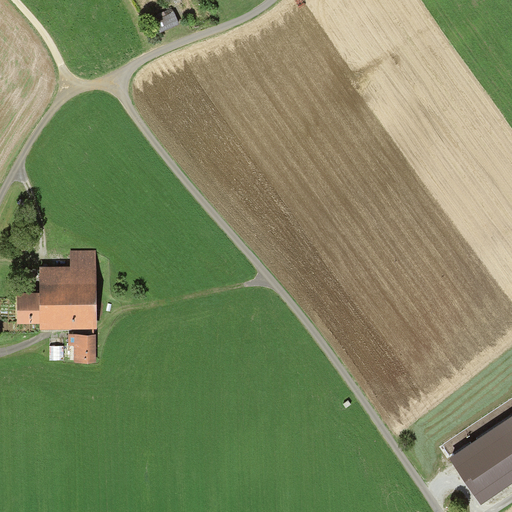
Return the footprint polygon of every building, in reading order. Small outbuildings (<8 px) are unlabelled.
[(169,11),(152,19),(159,33),(176,25),(169,11)] [(39,325),(40,329),(94,327),(92,253),(70,254),(70,268),(38,269),(38,296),(39,325)] [(18,326),(39,325),(38,296),(17,296),(18,326)] [(74,345),(74,362),(93,362),(93,335),(70,336),(70,345),(74,345)] [(511,416),(449,459),(480,505),(511,483),(511,416)]
